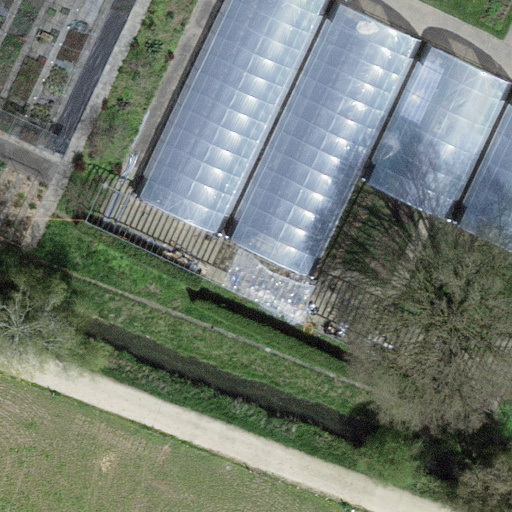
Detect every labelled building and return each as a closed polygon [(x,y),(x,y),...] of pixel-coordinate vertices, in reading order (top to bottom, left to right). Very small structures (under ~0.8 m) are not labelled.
[(328,0),(228,0),(138,193),(220,231),(328,0)] [(422,41),(340,2),(230,235),(313,273),(422,41)] [(510,84),(429,47),(367,178),(449,216),(510,84)] [(511,103),(457,220),(511,246),(511,103)] [(0,162),(0,233),(25,245),(52,187),(0,162)] [(139,185),(106,170),(85,218),(503,405),(511,385),(511,318),(491,309),(473,349),(134,196),(139,185)]
